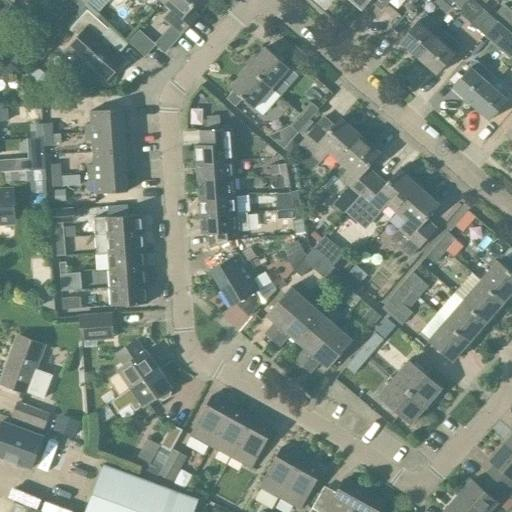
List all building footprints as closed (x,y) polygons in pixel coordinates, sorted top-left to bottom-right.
[(0,0),(0,20),(12,4),(6,0),(0,0)] [(70,0),(83,10),(91,0),(90,0),(70,0)] [(164,19),(175,29),(181,34),(198,16),(190,9),(198,0),(162,0),(162,1),(172,9),(164,19)] [(351,0),(362,8),(369,0),(351,0)] [(443,0),(451,7),(454,3),(461,9),(469,0),(443,0)] [(474,0),(469,0),(461,9),(459,12),(470,21),(469,22),(477,29),(484,36),(497,21),(474,0)] [(511,11),(504,4),(497,13),(510,24),(511,21),(511,11)] [(78,37),(69,47),(104,78),(122,57),(117,53),(128,41),(111,26),(108,29),(87,9),(70,29),(78,37)] [(400,41),(409,49),(418,58),(436,37),(440,33),(433,27),(429,31),(417,21),(400,41)] [(497,21),(484,36),(485,35),(493,42),(506,28),(497,21)] [(129,41),(139,51),(145,57),(156,44),(139,29),(129,41)] [(436,37),(418,58),(437,74),(455,54),(454,53),(458,49),(451,43),(447,47),(436,37)] [(266,47),(248,67),(272,88),(289,67),(266,47)] [(4,60),(0,65),(0,76),(8,82),(17,70),(4,60)] [(23,75),(28,79),(28,78),(38,87),(41,87),(42,92),(56,94),(57,83),(48,82),(52,76),(31,62),(23,75)] [(272,88),(248,67),(230,87),(233,90),(243,98),(254,108),(272,88)] [(470,67),(452,87),(471,103),(494,78),(486,71),(481,76),(470,67)] [(511,88),(496,75),(494,78),(471,103),(490,120),(511,94),(511,88)] [(28,78),(28,79),(29,106),(43,106),(42,92),(41,87),(38,87),(28,78)] [(226,98),(234,105),(236,106),(243,98),(233,90),(226,98)] [(311,101),(301,113),(309,120),(319,109),(311,101)] [(0,108),(0,120),(9,120),(8,108),(0,108)] [(85,124),(86,132),(123,129),(122,108),(90,110),(91,123),(85,124)] [(290,125),(298,133),(309,120),(301,113),(290,125)] [(221,129),(220,115),(206,116),(207,130),(200,130),(201,144),(195,145),(197,163),(233,160),(230,128),(221,129)] [(325,116),(300,144),(320,161),(328,152),(338,160),(361,135),(341,118),(335,125),(325,116)] [(52,123),(41,124),(42,135),(53,134),(52,123)] [(123,129),(86,132),(86,140),(92,140),(93,152),(125,150),(123,129)] [(53,134),(42,135),(42,137),(43,137),(44,146),(61,145),(60,134),(53,134)] [(361,135),(338,160),(348,170),(340,179),(349,186),(344,198),(340,198),(335,201),(333,206),(336,211),(341,214),(346,211),(355,200),(359,196),(378,175),(368,166),(380,152),(361,135)] [(285,149),(294,157),(298,152),(298,145),(292,140),(285,149)] [(269,145),(265,150),(273,157),(277,152),(269,145)] [(88,164),(88,172),(88,173),(126,170),(125,150),(93,152),(94,164),(88,164)] [(0,171),(31,170),(30,158),(0,159),(0,171)] [(233,160),(197,163),(198,181),(234,178),(233,160)] [(60,163),(50,164),(51,175),(61,174),(60,163)] [(286,163),(279,164),(281,175),(288,174),(286,163)] [(31,170),(0,171),(0,174),(1,184),(31,182),(32,194),(46,193),(45,169),(31,171),(31,170)] [(378,175),(359,196),(379,213),(387,203),(397,212),(419,186),(399,169),(387,183),(378,175)] [(88,172),(81,173),(78,173),(78,183),(89,182),(89,181),(95,180),(96,193),(128,191),(126,170),(88,173),(88,172)] [(61,174),(51,175),(52,187),(62,186),(61,174)] [(288,174),(281,175),(272,177),(273,186),(283,185),(283,186),(290,185),(288,174)] [(234,178),(198,181),(199,198),(235,196),(234,178)] [(419,186),(397,212),(407,221),(391,239),(410,256),(437,227),(426,218),(439,204),(419,186)] [(0,190),(0,222),(14,221),(12,190),(0,190)] [(235,196),(199,198),(200,216),(236,213),(235,196)] [(299,196),(292,198),(294,209),(301,209),(299,196)] [(51,223),(75,221),(74,207),(50,209),(51,223)] [(301,209),(294,209),(296,220),(302,218),(301,209)] [(462,232),(475,216),(468,210),(455,225),(462,232)] [(236,213),(200,216),(202,234),(208,234),(209,246),(240,238),(239,231),(249,231),(248,212),(236,213)] [(142,214),(94,217),(96,236),(143,232),(142,214)] [(51,227),(52,239),(64,238),(64,227),(51,227)] [(143,232),(96,236),(97,253),(108,252),(144,250),(143,232)] [(447,232),(437,243),(446,251),(456,239),(447,232)] [(64,238),(52,239),(54,255),(66,254),(64,238)] [(298,240),(288,246),(294,256),(304,250),(298,240)] [(427,256),(435,263),(446,251),(437,243),(427,256)] [(281,250),(287,260),(288,260),(294,270),(308,254),(304,250),(294,256),(288,246),(281,250)] [(294,270),(302,276),(320,254),(313,248),(313,249),(308,254),(294,270)] [(144,250),(108,252),(109,270),(145,267),(144,250)] [(238,253),(211,269),(221,288),(254,269),(250,261),(245,264),(238,253)] [(511,272),(498,260),(481,280),(481,281),(504,301),(511,292),(511,272)] [(145,267),(109,270),(111,287),(147,285),(145,267)] [(254,269),(221,288),(232,306),(260,289),(253,278),(258,275),(254,269)] [(413,272),(403,283),(419,297),(429,286),(413,272)] [(454,292),(463,301),(487,321),(504,301),(481,281),(481,280),(472,272),(454,292)] [(403,283),(382,308),(401,325),(413,312),(409,309),(419,297),(403,283)] [(147,285),(111,287),(112,306),(148,303),(147,285)] [(265,334),(272,340),(306,300),(291,287),(267,315),(275,322),(265,334)] [(77,296),(62,298),(63,309),(78,308),(78,307),(81,307),(80,297),(77,297),(77,296)] [(306,300),(272,340),(279,346),(289,334),(298,341),(322,313),(306,300)] [(463,301),(446,320),(470,341),(487,321),(463,301)] [(372,307),(361,319),(370,327),(381,315),(372,307)] [(109,326),(108,313),(84,315),(85,327),(109,326)] [(322,313),(298,341),(306,348),(295,360),(302,367),(337,327),(322,313)] [(470,341),(446,320),(429,341),(452,361),(470,341)] [(337,327),(302,367),(309,373),(320,361),(328,368),(352,340),(337,327)] [(375,332),(360,349),(368,356),(383,339),(375,332)] [(18,336),(1,383),(44,398),(53,374),(35,368),(44,345),(18,336)] [(131,360),(118,369),(131,387),(158,368),(146,350),(143,352),(136,340),(123,349),(131,360)] [(346,367),(354,374),(368,356),(360,349),(346,367)] [(409,360),(395,377),(378,396),(411,424),(441,388),(409,360)] [(131,387),(111,401),(118,412),(130,404),(135,411),(157,396),(160,399),(164,400),(171,395),(172,391),(169,388),(171,387),(158,368),(131,387)] [(211,396),(190,434),(211,446),(232,407),(211,396)] [(11,419),(43,430),(50,412),(18,400),(11,419)] [(232,407),(211,446),(231,457),(252,418),(232,407)] [(75,436),(79,418),(57,414),(53,432),(75,436)] [(252,418),(231,457),(252,468),(273,430),(252,418)] [(43,436),(2,421),(0,425),(0,456),(31,468),(43,436)] [(171,424),(160,445),(151,461),(162,467),(182,430),(171,424)] [(511,449),(505,442),(490,459),(494,463),(485,473),(506,492),(511,485),(511,449)] [(280,447),(259,486),(280,497),(301,459),(280,447)] [(173,449),(159,474),(173,482),(187,456),(173,449)] [(301,459),(280,497),(301,509),(322,470),(301,459)] [(190,511),(195,501),(100,466),(83,511),(190,511)] [(506,492),(485,473),(476,483),(472,479),(457,496),(474,511),(488,511),(498,502),(497,502),(506,492)] [(345,480),(330,506),(327,511),(328,511),(378,511),(384,502),(345,480)] [(474,511),(457,496),(442,511),(474,511)]
